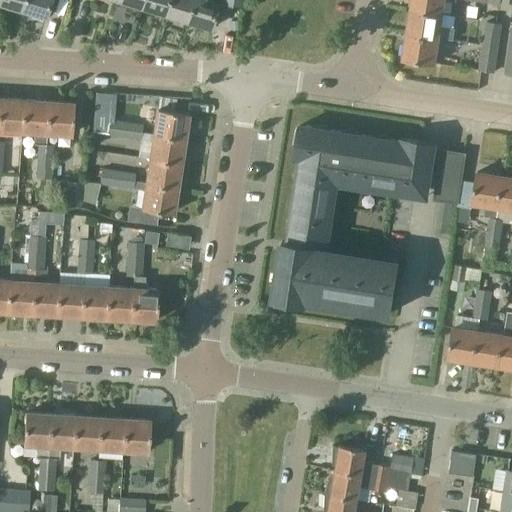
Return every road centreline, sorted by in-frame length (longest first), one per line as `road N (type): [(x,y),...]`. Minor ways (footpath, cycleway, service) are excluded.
road 1 (residential): [(205,371),(251,77)]
road 2 (residential): [(251,77),(0,59)]
road 3 (residential): [(205,371),(0,358)]
road 4 (residential): [(511,114),(358,89)]
road 5 (residential): [(199,511),(205,371)]
road 6 (residential): [(443,410),(311,388)]
road 7 (residential): [(289,511),(311,388)]
